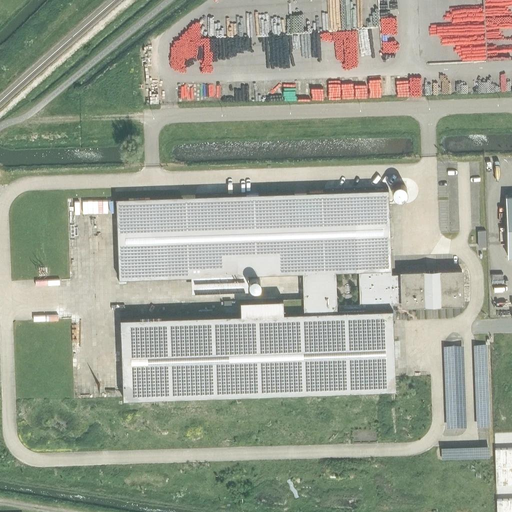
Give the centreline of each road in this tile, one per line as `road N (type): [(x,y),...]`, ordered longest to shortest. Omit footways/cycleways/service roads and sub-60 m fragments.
road 1 (unclassified): [(511,105),(150,117),(152,179)]
road 2 (track): [(150,117),(16,120)]
